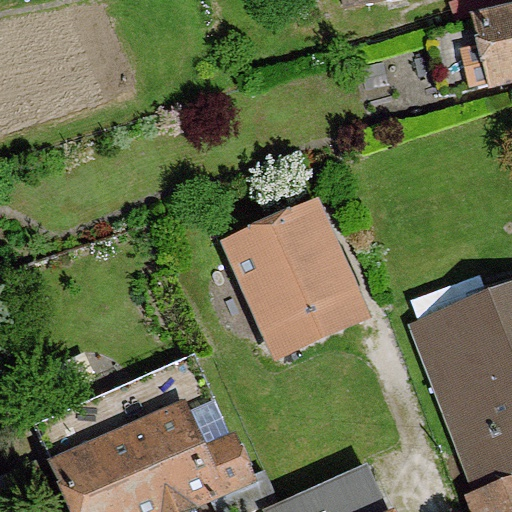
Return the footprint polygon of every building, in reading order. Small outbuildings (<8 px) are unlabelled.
[(511,4),(511,0),(470,0),(452,6),(457,22),(511,4)] [(511,17),(430,37),(444,96),(511,80),(511,17)] [(355,303),(321,226),(291,240),(283,222),(228,246),(270,341),(355,303)] [(511,511),(511,290),(415,328),(481,499),(474,502),(477,511),(511,511)] [(39,429),(76,511),(178,511),(209,498),(215,511),(253,511),(277,502),(264,473),(246,481),(192,361),(39,429)] [(385,511),(366,469),(272,511),(385,511)]
